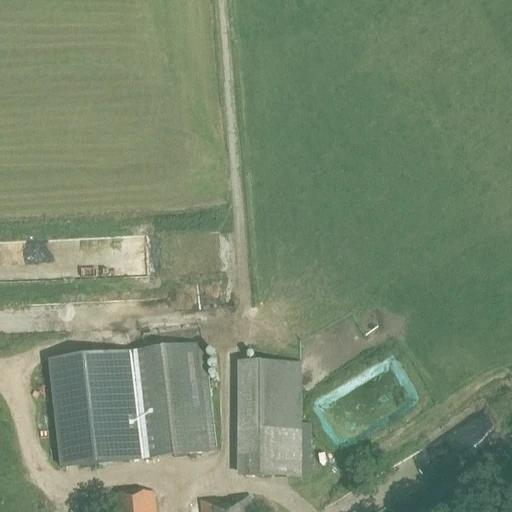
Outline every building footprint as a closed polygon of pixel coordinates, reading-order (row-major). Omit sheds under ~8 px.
[(30,286),(28,248),(5,249),(7,287),(30,286)] [(49,364),(61,471),(216,456),(203,347),(49,364)] [(237,433),(236,478),(311,478),(311,424),(300,424),(299,366),(237,366),(237,433)] [(111,499),(111,511),(153,511),(152,494),(111,499)] [(249,511),(248,499),(200,505),(200,511),(249,511)]
